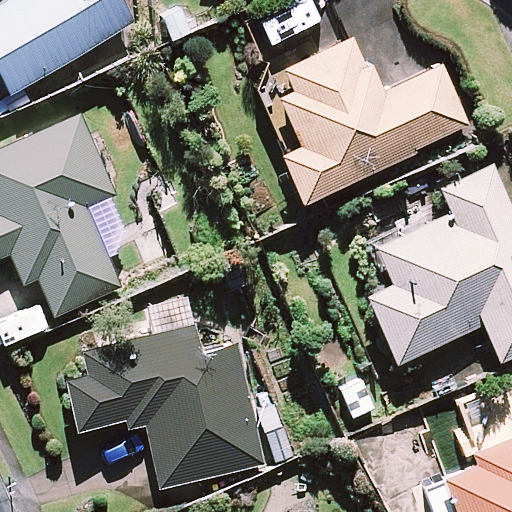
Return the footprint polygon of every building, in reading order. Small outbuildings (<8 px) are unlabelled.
[(0,0),(0,109),(23,97),(16,84),(128,23),(115,0),(0,0)] [(374,93),(349,36),(263,75),(293,144),(273,153),(295,201),(463,125),(436,65),(374,93)] [(0,252),(4,251),(16,279),(31,273),(48,314),(115,286),(100,252),(129,239),(75,114),(0,145),(0,252)] [(511,217),(511,218),(488,164),(434,187),(446,213),(370,247),(386,282),(359,295),(388,361),(476,322),(493,360),(511,351),(511,217)] [(193,351),(181,297),(139,307),(145,337),(78,352),(83,374),(63,378),(74,427),(138,413),(154,486),(259,463),(232,342),(193,351)] [(511,511),(511,435),(467,452),(473,467),(440,479),(451,511),(511,511)] [(313,511),(308,497),(266,511),(313,511)]
